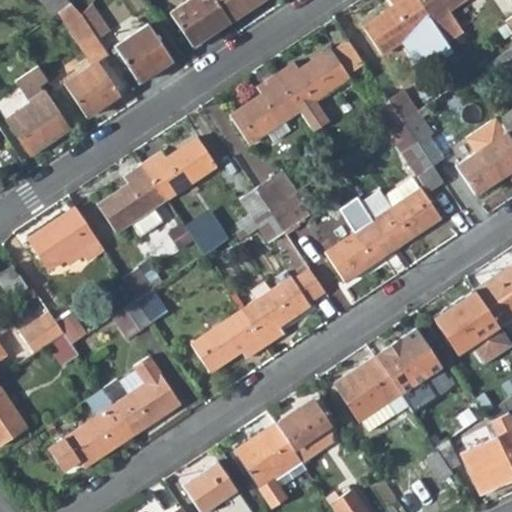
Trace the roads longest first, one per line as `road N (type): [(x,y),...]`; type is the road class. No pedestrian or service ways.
road 1 (residential): [(511,228),(87,511)]
road 2 (residential): [(0,214),(323,0)]
